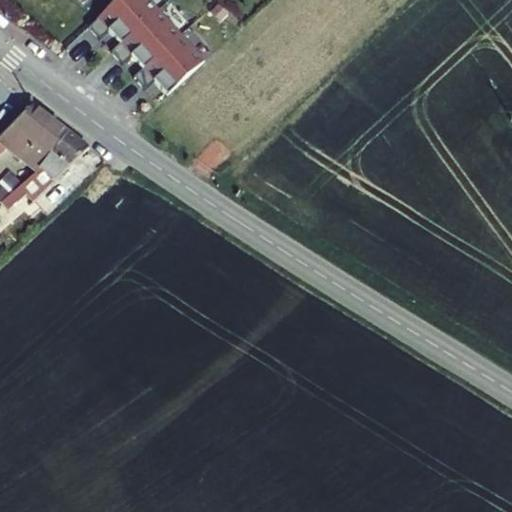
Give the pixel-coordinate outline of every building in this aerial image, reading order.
[(143,0),(118,0),(89,29),(100,42),(109,34),(121,47),(157,14),(143,0)] [(121,47),(113,55),(124,68),(133,59),(144,72),(181,38),(157,14),(121,47)] [(206,64),(181,38),(144,72),(136,80),(148,93),(157,85),(169,98),(206,64)] [(0,161),(1,161),(31,184),(67,138),(51,128),(26,113),(0,136),(0,161)] [(31,184),(0,211),(0,223),(1,224),(16,209),(23,216),(92,153),(68,138),(31,184)] [(0,187),(0,211),(15,198),(4,184),(0,187)]
